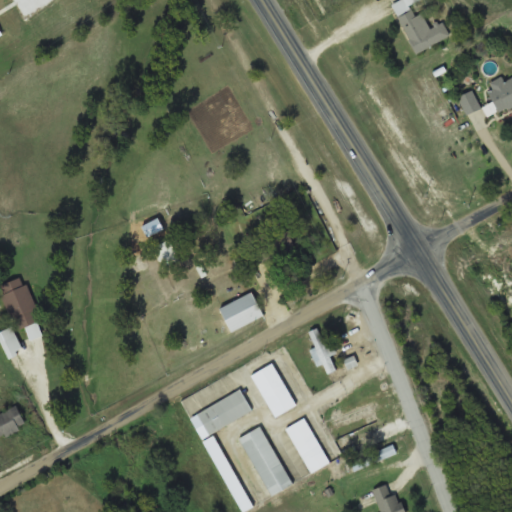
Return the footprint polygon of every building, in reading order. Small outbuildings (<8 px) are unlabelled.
[(406,0),(394,6),(418,55),(442,43),(435,29),(425,33),(412,6),(424,0),(406,0)] [(501,113),(511,107),(511,79),(507,82),(504,78),(488,86),(501,113)] [(469,117),(483,110),(474,92),(460,99),(469,117)] [(155,247),(164,267),(180,260),(171,240),(155,247)] [(41,322),(26,276),(2,284),(18,329),(41,322)] [(234,303),(244,324),(264,315),(254,294),(234,303)] [(318,348),(313,350),(320,367),(325,365),(329,374),(339,370),(333,355),(339,353),(332,336),(324,339),(320,328),(311,332),(318,348)] [(3,341),(10,358),(26,352),(18,335),(3,341)] [(254,375),(277,417),(298,405),(276,363),(254,375)] [(200,413),(211,435),(255,411),(243,390),(200,413)] [(376,413),(373,404),(330,419),(333,429),(376,413)] [(0,437),(28,426),(20,406),(0,413),(0,437)] [(314,473),(332,462),(308,418),(289,428),(314,473)] [(263,426),(242,438),(274,495),(296,484),(263,426)] [(399,452),(395,444),(354,463),(357,472),(399,452)] [(375,491),(384,511),(407,511),(399,493),(394,496),(389,485),(375,491)]
